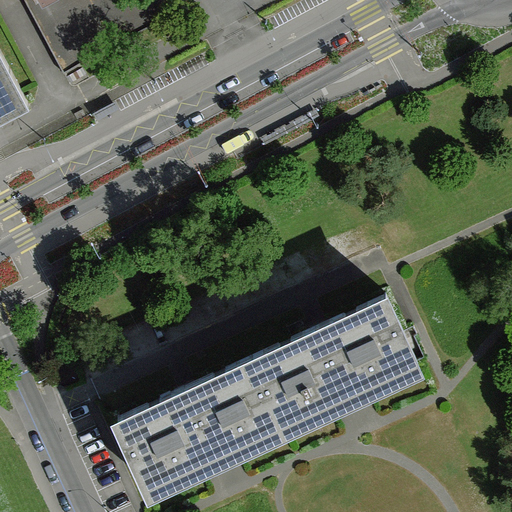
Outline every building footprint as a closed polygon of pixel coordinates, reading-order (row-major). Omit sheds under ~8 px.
[(0,121),(31,105),(0,46),(0,121)] [(319,323),(349,391),(367,382),(417,359),(387,292),(319,323)] [(253,353),(284,421),(332,399),(349,391),(319,323),(253,353)] [(188,383),(219,449),(236,442),(284,421),(253,353),(188,383)] [(188,383),(120,414),(150,481),(200,458),(219,449),(188,383)]
